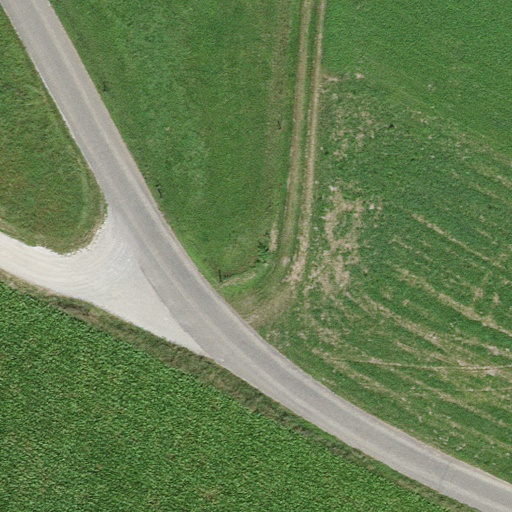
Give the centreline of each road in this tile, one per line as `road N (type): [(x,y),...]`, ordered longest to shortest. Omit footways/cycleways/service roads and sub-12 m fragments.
road 1 (unclassified): [(490,511),(275,399),(152,256),(22,0)]
road 2 (track): [(0,255),(46,280),(152,256)]
